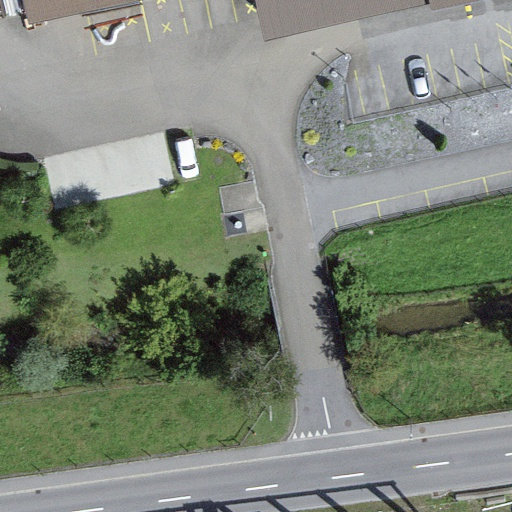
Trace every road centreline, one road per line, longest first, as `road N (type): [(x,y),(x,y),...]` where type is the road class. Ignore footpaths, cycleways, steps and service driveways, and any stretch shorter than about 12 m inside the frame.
road 1 (residential): [(337,479),(254,50)]
road 2 (residential): [(254,50),(69,86),(36,87),(0,68)]
road 3 (residential): [(499,0),(254,50)]
road 4 (tertiary): [(99,511),(337,479)]
road 5 (tertiary): [(337,479),(511,456)]
